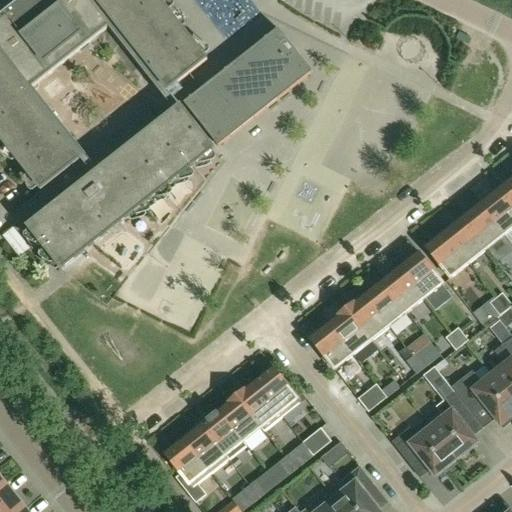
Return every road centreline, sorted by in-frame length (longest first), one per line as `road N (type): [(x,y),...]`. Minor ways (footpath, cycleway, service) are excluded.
road 1 (residential): [(511,93),(481,145),(265,316)]
road 2 (residential): [(265,316),(421,511)]
road 3 (residential): [(265,316),(127,424)]
road 4 (residential): [(0,415),(76,511)]
